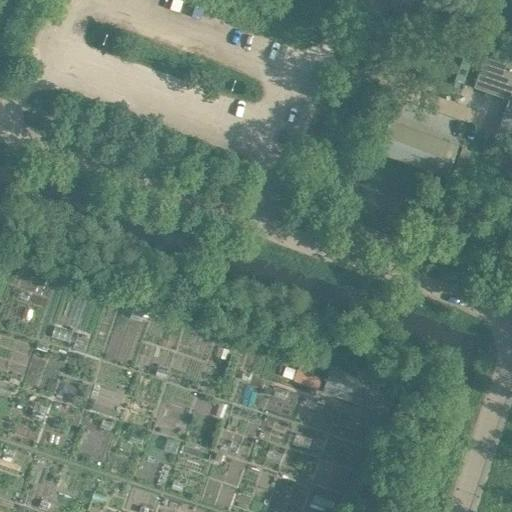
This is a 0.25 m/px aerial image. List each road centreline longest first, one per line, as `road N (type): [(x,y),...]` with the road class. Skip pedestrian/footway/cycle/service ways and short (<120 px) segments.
road 1 (residential): [(511,338),(500,313),(0,126)]
road 2 (residential): [(459,511),(511,358)]
